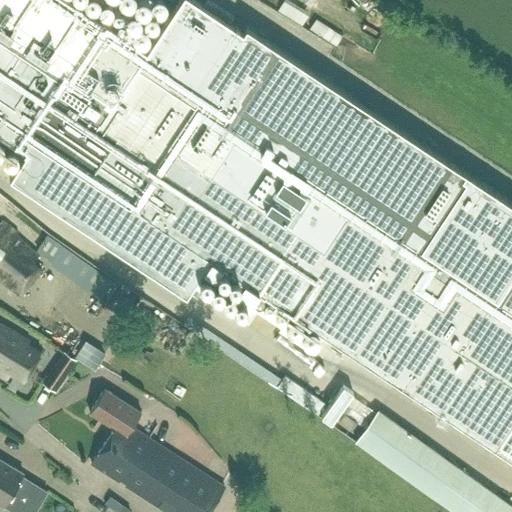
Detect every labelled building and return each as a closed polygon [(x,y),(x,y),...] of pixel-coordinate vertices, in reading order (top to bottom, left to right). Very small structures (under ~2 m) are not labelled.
[(0,0),(0,131),(25,149),(8,175),(184,293),(208,257),(511,458),(511,201),(245,24),(241,29),(197,0),(176,0),(145,47),(73,0),(0,0)] [(98,0),(97,0),(91,9),(121,30),(128,20),(98,0)] [(0,279),(19,293),(39,268),(32,262),(37,255),(15,236),(13,230),(1,220),(0,222),(0,279)] [(111,281),(45,233),(40,241),(40,242),(35,249),(51,260),(49,263),(100,298),(111,281)] [(0,374),(6,378),(9,372),(24,380),(41,349),(27,341),(28,340),(0,323),(0,374)] [(160,332),(153,345),(173,357),(180,344),(160,332)] [(63,350),(54,363),(67,371),(75,359),(63,350)] [(287,382),(280,392),(315,414),(321,405),(287,382)] [(340,385),(316,417),(329,426),(353,395),(340,385)] [(141,410),(104,387),(88,411),(113,427),(125,435),(129,429),(141,410)] [(454,511),(511,511),(511,505),(456,466),(376,409),(354,440),(433,497),(454,511)] [(357,421),(344,413),(338,422),(351,430),(357,421)] [(205,511),(221,487),(129,429),(125,435),(113,427),(90,462),(118,480),(122,474),(128,478),(125,484),(169,511),(205,511)] [(0,503),(14,511),(33,511),(46,491),(20,475),(22,472),(0,458),(0,503)]
